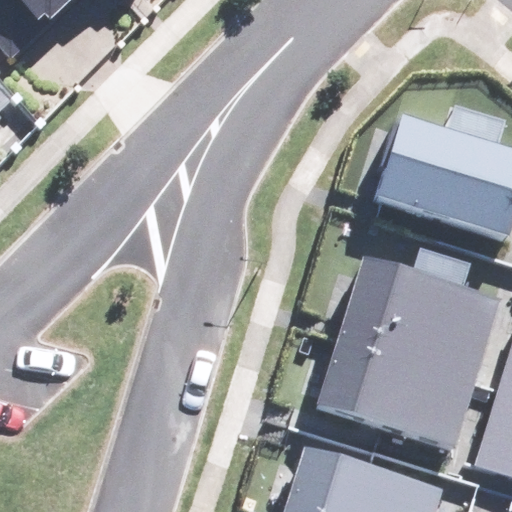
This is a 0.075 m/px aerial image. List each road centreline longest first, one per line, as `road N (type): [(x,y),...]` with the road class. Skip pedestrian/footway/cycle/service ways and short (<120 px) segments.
road 1 (residential): [(213,128),(199,285),(119,511)]
road 2 (residential): [(0,342),(213,128)]
road 3 (residential): [(213,128),(334,0)]
